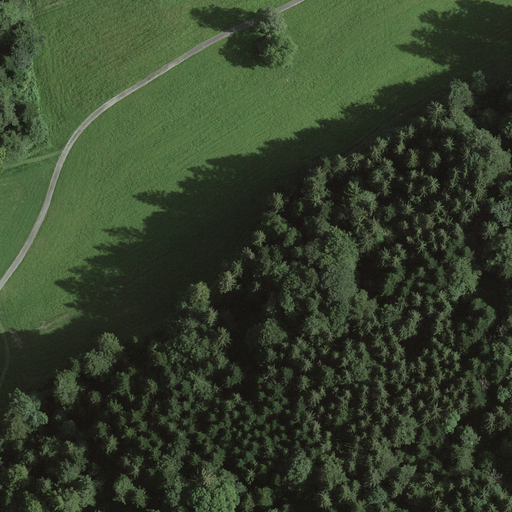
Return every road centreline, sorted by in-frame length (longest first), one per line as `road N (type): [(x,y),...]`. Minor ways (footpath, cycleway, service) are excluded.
road 1 (track): [(0,286),(36,235),(68,145),(103,109),(303,0)]
road 2 (track): [(511,185),(480,219),(467,273),(368,370),(313,493),(312,511)]
road 3 (track): [(0,19),(68,145)]
